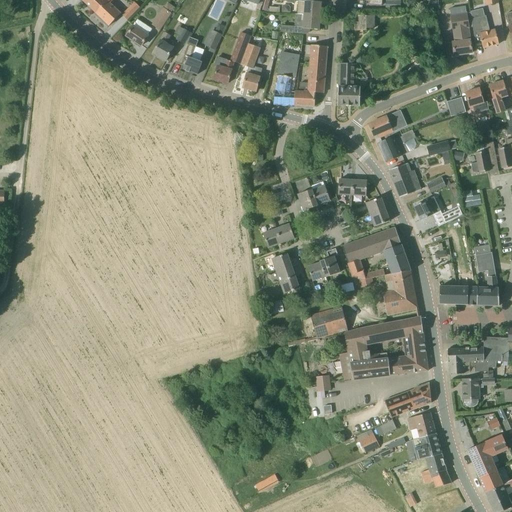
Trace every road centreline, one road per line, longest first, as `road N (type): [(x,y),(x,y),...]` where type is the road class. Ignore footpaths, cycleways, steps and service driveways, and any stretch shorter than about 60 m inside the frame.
road 1 (residential): [(2,272),(32,37),(48,0)]
road 2 (tertiary): [(282,117),(189,94),(125,63),(86,37),(53,0)]
road 3 (tertiary): [(481,511),(450,446),(430,316)]
road 4 (tertiary): [(430,316),(392,203),(343,137)]
road 5 (residential): [(343,137),(372,112),(435,83),(511,60)]
road 6 (residential): [(328,228),(299,228),(273,159),(282,117)]
road 7 (residential): [(322,129),(337,0)]
